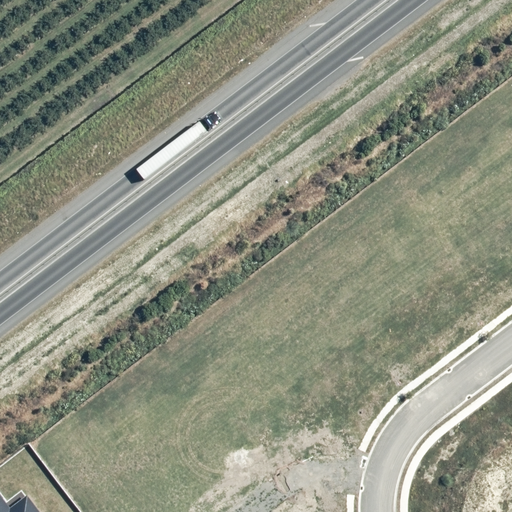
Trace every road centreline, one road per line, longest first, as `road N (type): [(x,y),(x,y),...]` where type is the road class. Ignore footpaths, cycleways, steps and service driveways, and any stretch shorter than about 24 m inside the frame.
road 1 (trunk): [(414,0),(0,313)]
road 2 (trunk): [(0,279),(367,0)]
road 3 (residential): [(377,511),(381,470),(417,413),(511,341)]
